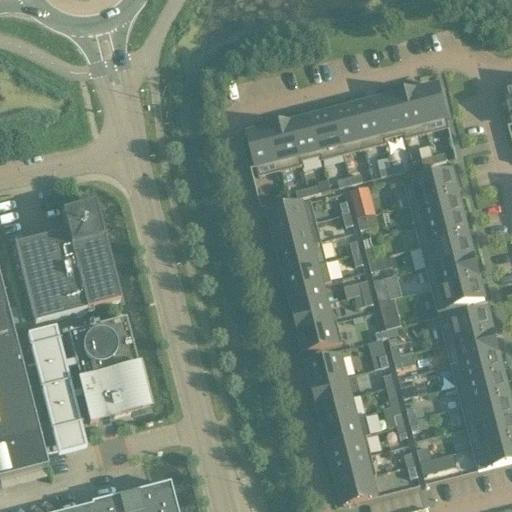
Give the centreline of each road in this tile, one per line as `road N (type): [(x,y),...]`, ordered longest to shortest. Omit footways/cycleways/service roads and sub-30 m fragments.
road 1 (residential): [(327,511),(234,132),(252,116),(460,63),(493,79)]
road 2 (residential): [(225,511),(132,154)]
road 3 (unclassified): [(0,183),(132,154)]
road 4 (residential): [(511,202),(487,104),(493,79)]
